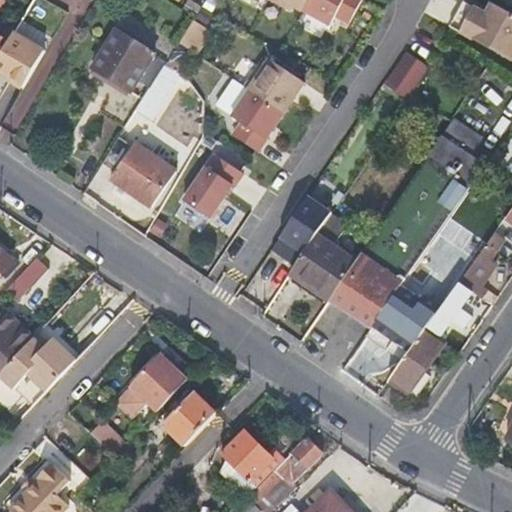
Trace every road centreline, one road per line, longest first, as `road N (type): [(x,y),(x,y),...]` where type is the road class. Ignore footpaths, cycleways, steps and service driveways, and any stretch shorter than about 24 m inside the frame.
road 1 (residential): [(411,0),(210,313)]
road 2 (residential): [(157,280),(0,452)]
road 3 (residential): [(134,511),(278,361)]
road 4 (residential): [(0,177),(157,280)]
road 5 (residential): [(278,361),(422,458)]
road 6 (residential): [(422,458),(511,326)]
